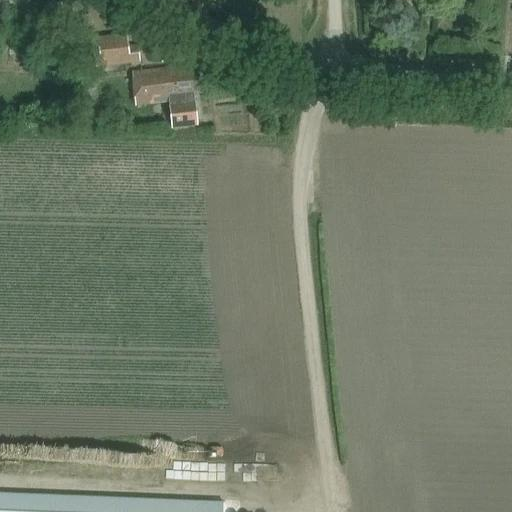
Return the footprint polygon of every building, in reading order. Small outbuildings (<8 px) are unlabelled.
[(91,16),(84,17),(85,33),(92,33),(91,16)] [(139,46),(129,48),(127,34),(92,39),(96,68),(131,64),(131,67),(141,65),(139,46)] [(190,65),(131,70),(134,103),(169,100),(169,105),(168,105),(171,126),(197,124),(195,102),(194,102),(193,90),(202,89),(200,71),(191,72),(190,65)] [(67,120),(56,122),(57,132),(68,130),(67,120)] [(0,511),(225,511),(226,504),(0,494),(0,511)]
